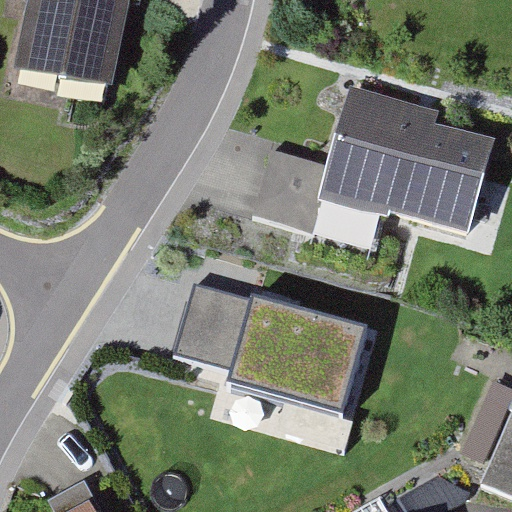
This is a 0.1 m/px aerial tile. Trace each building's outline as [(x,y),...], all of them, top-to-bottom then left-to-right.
[(34,0),(18,76),(113,97),(132,12),(144,15),(147,0),(34,0)] [(322,201),(466,240),(469,228),(482,232),(490,203),(472,198),(486,149),(427,133),(431,117),(350,95),(322,201)] [(210,393),(350,425),(369,342),(229,310),(210,393)] [(483,489),(511,502),(511,398),(494,390),(467,450),(495,462),(483,489)] [(96,511),(87,494),(50,511),(49,511),(96,511)]
